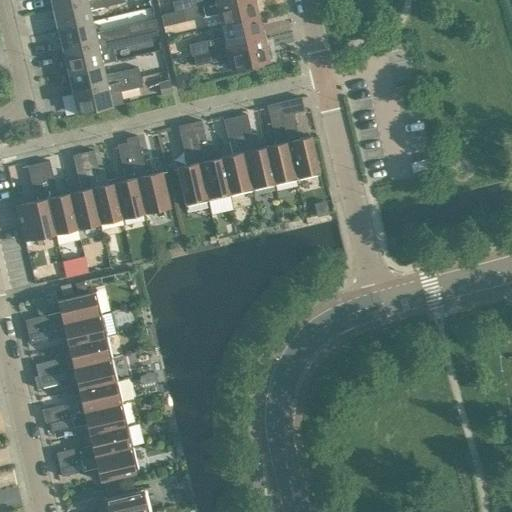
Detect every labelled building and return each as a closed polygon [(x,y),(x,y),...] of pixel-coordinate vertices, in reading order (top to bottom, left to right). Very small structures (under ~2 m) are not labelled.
[(79,0),(53,6),(58,27),(92,19),(89,8),(123,0),(79,0)] [(175,10),(161,13),(164,24),(179,20),(185,19),(205,14),(218,11),(221,23),(258,14),(254,0),(217,0),(177,10),(175,10)] [(172,0),(175,10),(177,10),(217,0),(172,0)] [(210,37),(189,42),(191,54),(193,53),(263,36),(258,14),(221,23),(224,35),(210,38),(210,37)] [(92,19),(58,27),(63,48),(131,32),(157,26),(155,16),(128,23),(95,31),(92,19)] [(131,32),(63,48),(68,69),(102,61),(115,58),(113,47),(133,42),(160,36),(157,26),(131,32)] [(263,36),(193,53),(196,63),(216,59),(216,58),(229,55),(232,67),(268,59),(263,36)] [(102,61),(68,69),(73,90),(140,75),(138,65),(104,73),(102,61)] [(182,73),(176,74),(179,85),(190,83),(188,75),(182,73)] [(140,75),(73,90),(78,112),(112,104),(124,101),(121,89),(143,84),(140,75)] [(170,77),(159,79),(161,92),(173,89),(170,77)] [(302,95),(279,100),(280,104),(297,177),(320,172),(311,134),(299,136),(295,123),(296,122),(294,111),(305,108),(302,95)] [(273,142),(266,144),(275,183),(297,177),(280,104),(279,100),(267,103),(268,107),(273,128),(274,128),(276,138),(273,142)] [(247,112),(235,114),(253,188),(275,183),(266,144),(259,146),(256,132),(252,133),(247,112)] [(233,152),(222,155),(230,193),(253,188),(235,114),(224,117),(229,138),(230,138),(233,152)] [(202,118),(190,121),(191,125),(208,198),(230,193),(222,155),(215,156),(212,143),(208,141),(207,141),(203,122),(202,118)] [(185,163),(176,165),(185,204),(208,198),(191,125),(190,121),(178,124),(179,128),(184,149),(185,149),(187,159),(185,163)] [(138,133),(126,136),(127,140),(128,140),(144,210),(169,204),(161,169),(151,171),(146,169),(139,137),(138,133)] [(122,178),(114,180),(122,215),(144,210),(128,140),(127,140),(117,142),(125,174),(122,178)] [(94,148),(83,150),(100,220),(122,215),(114,180),(109,181),(106,165),(102,164),(98,165),(94,148)] [(77,189),(69,190),(78,226),(100,220),(83,150),(73,153),(80,184),(77,189)] [(431,155),(412,160),(414,170),(437,164),(435,154),(431,155)] [(50,158),(39,161),(56,231),(78,226),(69,190),(62,192),(57,190),(50,158)] [(36,198),(17,203),(25,238),(26,238),(56,231),(39,161),(27,163),(36,198)] [(84,278),(75,280),(77,289),(86,287),(84,278)] [(70,281),(61,284),(62,289),(63,293),(72,291),(70,281)] [(46,312),(25,318),(28,329),(101,312),(96,289),(58,298),(61,310),(47,313),(46,312)] [(101,312),(28,329),(31,341),(52,336),(52,335),(62,333),(67,336),(68,343),(107,334),(101,312)] [(55,357),(36,362),(38,373),(112,356),(107,334),(68,343),(70,349),(58,352),(55,356),(55,357)] [(38,373),(35,374),(37,386),(41,385),(63,380),(63,382),(65,383),(77,380),(79,387),(117,378),(112,356),(38,373)] [(46,406),(42,407),(45,419),(49,418),(122,400),(117,378),(79,387),(80,393),(68,396),(66,401),(46,406)] [(122,400),(49,418),(52,430),(73,424),(86,421),(89,432),(128,423),(122,400)] [(78,445),(57,450),(59,462),(133,445),(128,423),(89,432),(92,443),(78,446),(78,445)] [(133,445),(59,462),(62,474),(83,469),(83,468),(97,465),(100,479),(103,478),(119,474),(139,469),(133,445)] [(119,474),(103,478),(105,487),(121,483),(119,474)] [(121,483),(105,487),(107,495),(122,491),(121,489),(122,489),(121,483)] [(92,511),(88,511),(145,511),(150,511),(144,486),(142,484),(122,489),(121,489),(122,491),(107,495),(104,496),(106,502),(90,505),(92,511)]
